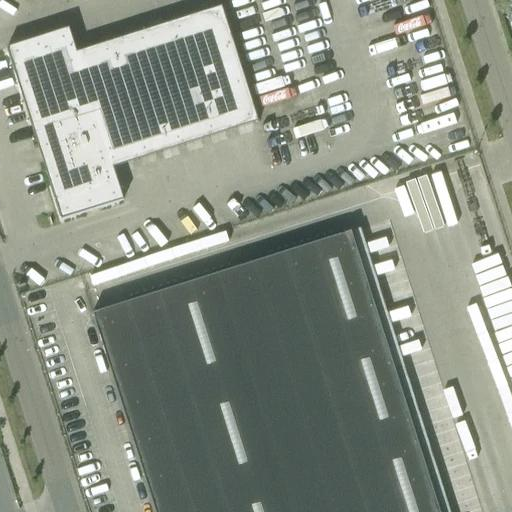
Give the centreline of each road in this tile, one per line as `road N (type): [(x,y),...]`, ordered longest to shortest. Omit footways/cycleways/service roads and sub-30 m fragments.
road 1 (unknown): [(511,504),(409,200),(383,195),(59,298),(56,311),(118,511)]
road 2 (unknown): [(0,246),(340,144),(348,136),(347,110),(305,0)]
road 3 (unclassified): [(66,511),(0,303)]
road 4 (unclassified): [(511,125),(472,0)]
